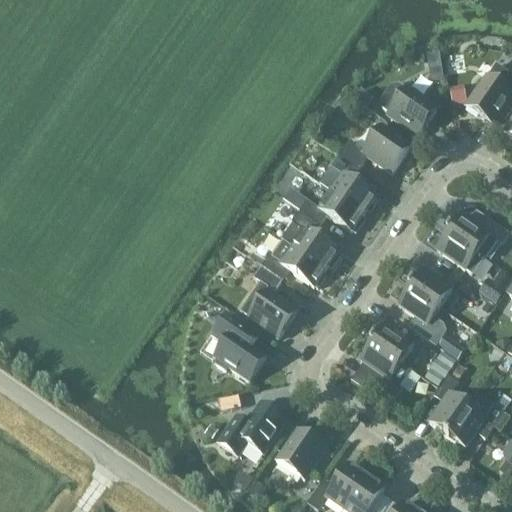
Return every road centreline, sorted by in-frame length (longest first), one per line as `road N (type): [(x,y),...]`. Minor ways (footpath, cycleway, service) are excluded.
road 1 (residential): [(511,190),(474,164),(449,167),(310,373),(497,511)]
road 2 (unclassified): [(185,511),(0,380)]
